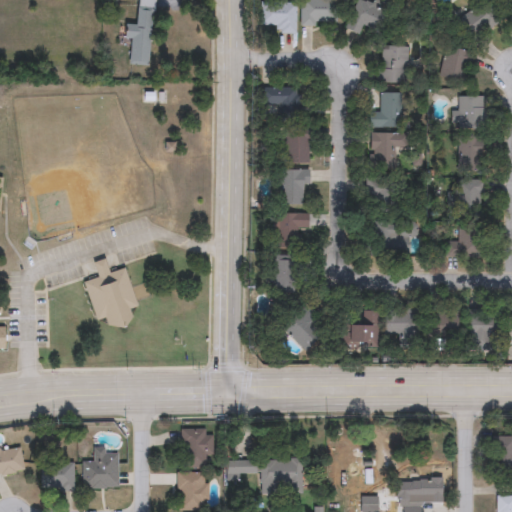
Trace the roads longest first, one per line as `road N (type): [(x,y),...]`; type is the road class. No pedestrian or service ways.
road 1 (residential): [(237,56),(336,56),(338,262),(511,273)]
road 2 (secondary): [(237,0),(225,406)]
road 3 (secondary): [(511,376),(223,375)]
road 4 (secondary): [(225,406),(511,403)]
road 5 (tertiary): [(0,419),(225,406)]
road 6 (tertiary): [(148,376),(0,384)]
road 7 (residential): [(148,376),(142,511)]
road 8 (residential): [(469,376),(464,511)]
